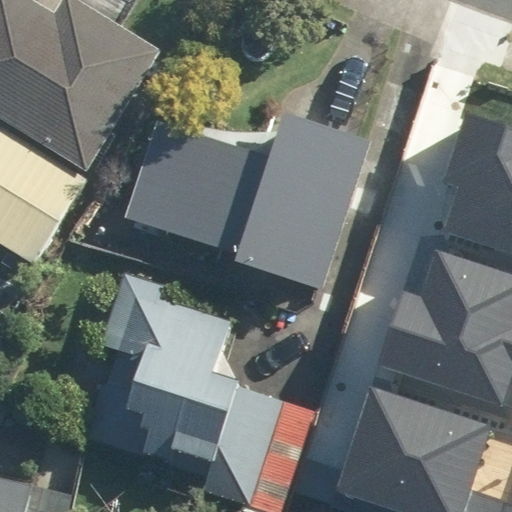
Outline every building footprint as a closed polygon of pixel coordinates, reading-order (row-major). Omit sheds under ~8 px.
[(60,0),(57,8),(41,0),(0,0),(0,114),(12,121),(0,144),(0,238),(47,263),(161,44),(126,27),(140,0),(60,0)] [(163,122),(127,224),(327,294),(379,149),(288,117),(273,161),(163,122)] [(511,186),(407,153),(382,232),(452,254),(420,354),(511,383),(511,186)] [(172,291),(126,280),(108,353),(144,361),(137,392),(107,385),(93,444),(209,471),(205,491),(290,511),(317,401),(220,378),(234,322),(168,306),(172,291)] [(75,511),(78,502),(0,484),(0,511),(75,511)]
